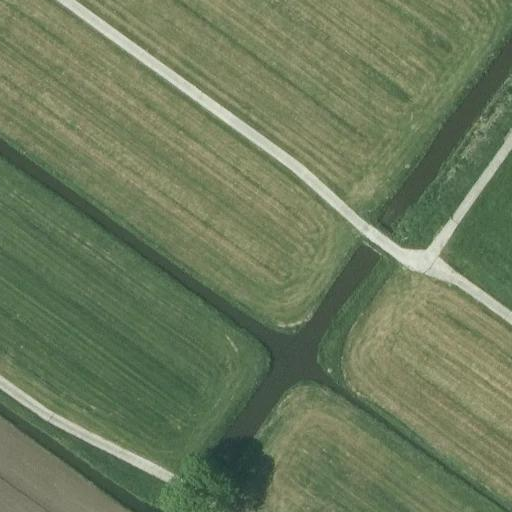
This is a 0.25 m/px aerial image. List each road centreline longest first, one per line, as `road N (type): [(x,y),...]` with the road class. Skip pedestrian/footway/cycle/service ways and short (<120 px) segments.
road 1 (track): [(64,0),(298,170),(390,251),(424,263),(511,327)]
road 2 (track): [(0,382),(219,511)]
road 3 (track): [(511,141),(424,263)]
